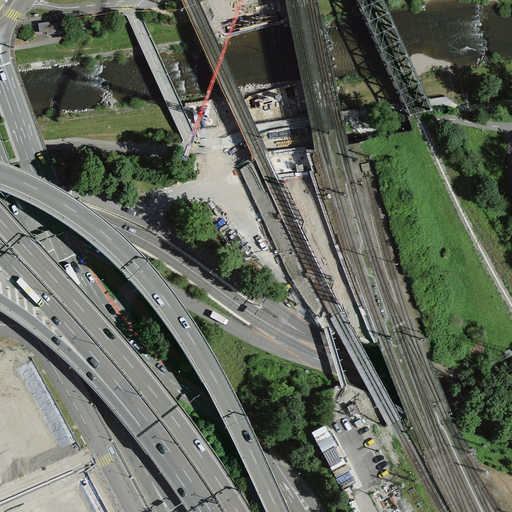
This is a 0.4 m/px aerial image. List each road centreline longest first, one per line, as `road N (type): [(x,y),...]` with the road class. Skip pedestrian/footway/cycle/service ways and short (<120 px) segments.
road 1 (motorway): [(278,511),(232,411),(162,295),(73,210),(0,173)]
road 2 (motorway): [(237,511),(131,365),(0,218)]
road 3 (secondary): [(314,347),(109,222),(0,198)]
road 4 (secondary): [(314,347),(282,312),(179,237),(37,172)]
road 5 (residential): [(0,323),(38,341),(132,511)]
road 6 (motorway): [(0,252),(151,432)]
road 7 (primary): [(20,229),(115,418)]
road 8 (secondary): [(511,422),(314,347)]
road 9 (motorway): [(0,298),(76,360),(137,428),(151,432)]
road 10 (secondary): [(157,283),(247,332),(314,347)]
road 11 (primary): [(270,470),(167,378)]
road 12 (primary): [(121,333),(59,229)]
